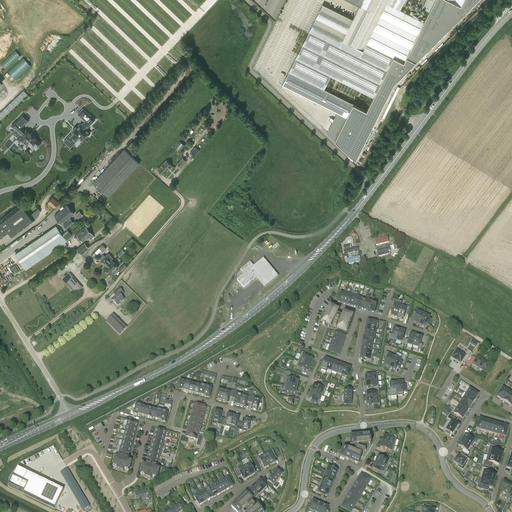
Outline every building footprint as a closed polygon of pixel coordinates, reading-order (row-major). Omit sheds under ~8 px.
[(362,0),(360,4),(353,19),(322,4),(307,34),(282,85),(336,113),(346,117),(339,130),(335,139),(335,140),(334,140),(355,160),(368,134),(394,83),(449,28),(476,0),(362,0)] [(15,51),(1,64),(6,69),(20,55),(15,51)] [(23,57),(8,72),(16,80),(31,66),(23,57)] [(0,120),(28,94),(23,89),(0,111),(0,120)] [(32,113),(36,109),(31,105),(28,109),(32,113)] [(83,109),(78,114),(85,121),(82,125),(80,124),(76,128),(76,127),(72,131),(73,131),(67,138),(70,141),(67,144),(68,145),(70,147),(77,140),(79,137),(81,139),(84,136),(86,137),(90,133),(86,129),(95,119),(91,115),(90,116),(83,109)] [(15,129),(12,132),(18,138),(17,139),(22,143),(23,142),(26,145),(28,143),(31,146),(34,143),(37,146),(40,143),(34,137),(35,136),(31,132),(31,133),(26,129),(25,131),(21,127),(29,119),(23,114),(16,122),(12,126),(15,129)] [(190,153),(195,157),(200,151),(195,147),(190,153)] [(108,198),(140,163),(124,149),(92,183),(108,198)] [(181,168),(187,162),(182,157),(176,164),(181,168)] [(163,174),(171,165),(166,160),(158,170),(163,174)] [(54,207),(58,202),(52,196),(48,201),(54,207)] [(4,218),(0,220),(0,236),(1,237),(3,237),(3,236),(4,236),(8,232),(12,237),(35,219),(33,217),(40,211),(38,208),(37,209),(31,214),(22,203),(3,217),(4,218)] [(68,228),(74,223),(69,218),(74,213),(67,205),(54,216),(62,224),(67,219),(68,221),(63,225),(66,230),(68,228)] [(74,215),(79,219),(83,216),(79,211),(76,213),(74,215)] [(38,238),(14,254),(25,270),(47,255),(55,249),(61,246),(65,243),(67,242),(66,241),(62,234),(56,226),(38,238)] [(88,237),(91,234),(85,227),(77,234),(82,241),(88,236),(88,237)] [(388,237),(375,240),(376,247),(389,244),(388,237)] [(81,255),(89,248),(87,246),(84,243),(76,249),(78,252),(81,255)] [(351,247),(343,249),(345,256),(360,252),(359,250),(352,252),(351,247)] [(99,259),(101,261),(100,261),(105,266),(107,267),(110,264),(111,265),(114,262),(112,260),(113,258),(108,253),(105,257),(103,255),(99,259)] [(360,257),(347,260),(348,266),(361,263),(360,257)] [(260,283),(265,288),(279,277),(274,271),(263,258),(253,267),(249,270),(255,277),(260,283)] [(110,274),(112,276),(117,271),(115,269),(118,266),(114,262),(111,265),(110,264),(107,267),(105,266),(104,268),(110,274)] [(253,279),(255,277),(249,270),(253,267),(252,265),(251,263),(250,262),(240,270),(240,271),(242,272),(243,274),(237,280),(243,288),(254,279),(253,279)] [(15,265),(10,269),(13,273),(18,270),(15,265)] [(66,286),(72,292),(70,294),(71,296),(73,294),(75,295),(82,289),(70,275),(62,281),(66,286)] [(117,306),(124,300),(120,297),(123,294),(118,289),(112,295),(115,297),(111,301),(117,306)] [(343,304),(347,290),(345,290),(344,292),(341,291),(338,302),(343,304)] [(353,307),(357,293),(355,293),(354,296),(356,296),(356,298),(351,296),(348,305),(353,307)] [(358,309),(362,298),(359,297),(359,294),(357,293),(353,307),(358,309)] [(364,310),(366,301),(367,299),(368,296),(366,296),(365,299),(362,298),(358,309),(364,310)] [(371,302),(369,311),(374,313),(377,302),(374,301),(375,298),(373,298),(371,302)] [(397,317),(401,305),(392,302),(390,309),(393,309),(391,316),(397,317)] [(401,305),(397,317),(403,319),(405,313),(408,314),(410,308),(401,305)] [(339,311),(332,307),(330,306),(322,324),(330,328),(339,311)] [(419,325),(424,313),(419,310),(417,313),(414,312),(411,318),(414,319),(413,322),(419,325)] [(344,313),(337,331),(346,334),(353,316),(344,313)] [(424,313),(419,325),(424,327),(426,324),(429,326),(431,320),(429,318),(429,317),(423,315),(424,313)] [(119,335),(126,329),(127,327),(113,314),(106,321),(119,335)] [(396,341),(399,330),(394,329),(392,335),(389,334),(387,340),(390,341),(391,339),(396,341)] [(406,339),(403,338),(405,332),(399,330),(396,341),(401,342),(400,344),(404,346),(406,339)] [(333,339),(343,343),(345,336),(335,333),(333,339)] [(409,340),(406,339),(404,346),(407,347),(408,345),(413,346),(416,336),(411,334),(409,340)] [(423,345),(420,344),(422,338),(416,336),(413,346),(418,348),(417,350),(421,351),(423,345)] [(331,345),(341,348),(343,343),(333,339),(331,345)] [(341,348),(331,345),(328,351),(339,355),(341,348)] [(451,359),(460,364),(462,362),(465,363),(472,353),(467,350),(463,356),(462,356),(463,355),(459,352),(459,353),(456,352),(451,359)] [(298,361),(310,366),(313,360),(307,358),(308,355),(300,351),(298,354),(301,356),(298,361)] [(390,367),(395,356),(386,352),(384,358),(387,359),(384,365),(390,367)] [(365,363),(372,364),(373,360),(372,360),(373,355),(361,353),(360,359),(366,360),(365,363)] [(395,356),(390,367),(396,370),(397,367),(400,368),(402,362),(399,361),(401,358),(395,356)] [(482,371),(487,364),(481,359),(481,358),(477,356),(472,364),(482,371)] [(466,366),(469,368),(475,359),(472,357),(466,366)] [(327,370),(330,361),(325,359),(321,370),(326,372),(327,370)] [(310,366),(298,361),(295,370),(301,372),(302,369),(308,372),(310,366)] [(332,372),(335,363),(330,361),(327,370),(332,372)] [(337,374),(340,365),(335,363),(332,372),(337,374)] [(342,375),(345,367),(340,365),(337,374),(342,375)] [(345,367),(342,375),(341,377),(346,379),(350,368),(345,367)] [(365,382),(378,381),(378,372),(371,373),(371,376),(365,377),(365,382)] [(292,377),(286,376),(284,385),(297,387),(298,381),(292,380),(292,377)] [(372,391),(379,390),(378,381),(365,382),(366,388),(372,388),(372,391)] [(311,392),(321,396),(323,397),(328,384),(322,382),(320,388),(314,386),(311,392)] [(397,396),(396,383),(390,383),(390,390),(387,390),(387,396),(397,396)] [(402,386),(402,383),(396,383),(397,396),(403,395),(403,392),(406,392),(406,385),(402,386)] [(297,387),(284,385),(283,391),(286,392),(286,395),(292,396),(293,393),(296,393),(297,387)] [(508,392),(503,388),(497,397),(502,400),(508,392)] [(232,398),(234,391),(225,389),(225,391),(222,401),(223,401),(222,402),(225,403),(225,402),(228,403),(229,397),(232,398)] [(478,395),(470,389),(466,394),(475,400),(478,395)] [(225,391),(219,390),(216,400),(218,400),(218,401),(221,402),(221,401),(222,401),(225,391)] [(379,390),(372,391),(373,394),(366,394),(366,400),(379,399),(379,390)] [(243,394),(234,391),(232,398),(235,399),(234,404),(236,405),(236,406),(239,407),(239,406),(243,394)] [(249,391),(248,394),(243,393),(243,394),(239,406),(240,406),(240,407),(243,408),(243,407),(245,408),(247,402),(250,403),(252,396),(253,392),(249,391)] [(351,405),(351,391),(344,391),(344,395),(343,395),(343,401),(344,401),(344,405),(351,405)] [(321,396),(311,392),(309,398),(312,399),(311,402),(317,404),(318,401),(319,402),(321,396)] [(511,395),(511,394),(508,392),(502,400),(507,403),(511,395)] [(475,400),(466,394),(463,399),(472,405),(475,400)] [(259,407),(258,407),(261,399),(252,396),(250,403),(253,404),(251,409),(257,411),(258,410),(259,407)] [(379,399),(366,400),(367,405),(373,405),(373,408),(380,408),(379,399)] [(472,405),(463,399),(460,404),(469,409),(472,405)] [(469,409),(460,404),(457,409),(465,414),(469,409)] [(158,408),(157,410),(155,419),(160,420),(162,412),(163,409),(164,406),(159,405),(158,408)] [(454,414),(462,419),(465,414),(457,409),(454,414)] [(220,418),(222,412),(215,411),(215,412),(214,414),(213,421),(219,422),(218,425),(221,425),(223,419),(220,418)] [(223,419),(221,425),(230,428),(231,426),(234,416),(233,415),(230,414),(230,415),(228,414),(226,419),(223,419)] [(452,435),(458,425),(455,423),(458,419),(450,414),(447,418),(452,421),(446,430),(446,431),(445,432),(449,435),(450,433),(452,435)] [(238,423),(239,417),(237,417),(237,416),(234,415),(234,416),(231,426),(236,427),(235,429),(238,430),(240,423),(238,423)] [(244,424),(240,423),(238,430),(242,431),(243,429),(249,430),(250,424),(251,424),(252,422),(251,422),(251,420),(245,419),(244,424)] [(485,421),(480,419),(477,429),(482,430),(485,421)] [(491,422),(485,421),(482,430),(488,432),(491,422)] [(496,424),(491,422),(488,432),(494,434),(496,424)] [(499,435),(502,426),(496,424),(494,434),(499,435)] [(505,437),(507,427),(502,426),(499,435),(505,437)] [(194,430),(188,429),(186,437),(197,440),(198,440),(199,439),(200,437),(199,436),(198,435),(199,432),(194,430)] [(382,442),(394,446),(396,440),(393,439),(394,436),(388,434),(387,437),(384,436),(382,442)] [(351,447),(371,445),(370,435),(350,437),(351,447)] [(465,435),(462,441),(471,446),(471,447),(473,448),(472,447),(475,442),(476,443),(478,440),(473,437),(471,439),(465,435)] [(471,446),(462,441),(458,446),(463,449),(462,452),(468,456),(469,453),(467,452),(471,447),(471,446)] [(394,446),(382,442),(380,448),(386,450),(385,453),(391,455),(394,446)] [(501,459),(502,453),(497,451),(498,447),(490,445),(487,455),(501,459)] [(344,448),(340,457),(358,465),(362,455),(344,448)] [(264,454),(270,466),(275,463),(274,460),(277,458),(272,450),(264,454)] [(270,466),(264,454),(258,457),(257,455),(254,457),(258,465),(261,463),(264,469),(270,466)] [(461,458),(458,456),(454,462),(459,466),(458,467),(463,470),(465,466),(464,466),(466,463),(468,464),(470,460),(462,455),(461,458)] [(501,459),(487,455),(486,461),(484,461),(483,465),(491,467),(492,463),(499,465),(501,459)] [(128,459),(119,456),(118,458),(115,457),(112,466),(117,468),(116,470),(124,472),(124,470),(129,471),(132,461),(128,460),(129,459),(128,458),(128,459)] [(375,463),(387,468),(391,459),(385,457),(384,460),(378,457),(375,463)] [(244,468),(250,477),(255,474),(252,468),(255,467),(250,459),(247,460),(248,463),(243,466),(244,468)] [(146,465),(143,464),(140,474),(145,475),(144,478),(151,480),(152,477),(157,479),(159,469),(156,468),(156,466),(147,464),(146,463),(146,464),(147,464),(146,465)] [(387,468),(375,463),(373,468),(379,471),(377,474),(383,477),(387,468)] [(324,472),(335,476),(337,471),(327,467),(325,471),(324,472)] [(18,468),(8,487),(55,510),(64,492),(18,468)] [(250,477),(244,468),(239,471),(238,469),(235,470),(238,476),(241,474),(244,480),(250,477)] [(494,482),(496,476),(490,474),(491,470),(482,468),(481,472),(483,472),(482,478),(494,482)] [(90,507),(67,469),(60,473),(83,511),(90,507)] [(281,479),(280,478),(282,475),(280,474),(283,471),(281,469),(278,472),(277,471),(268,482),(275,488),(278,484),(277,483),(281,479)] [(322,477),(333,481),(335,476),(324,472),(325,471),(322,470),(321,472),(324,473),(322,477)] [(357,480),(367,486),(370,480),(361,474),(357,480)] [(223,481),(228,489),(233,487),(227,477),(224,479),(222,480),(223,481)] [(317,482),(320,483),(320,482),(331,486),(333,481),(322,477),(321,481),(318,480),(317,482)] [(492,488),(494,482),(482,478),(480,485),(478,484),(477,488),(486,491),(487,487),(492,488)] [(354,485),(364,491),(367,486),(357,480),(354,485)] [(218,484),(223,492),(228,489),(223,481),(218,484)] [(256,484),(264,493),(263,493),(265,496),(267,494),(265,492),(268,489),(260,481),(256,484)] [(318,487),(329,491),(331,486),(320,482),(320,483),(318,487)] [(214,486),(218,495),(223,492),(218,484),(214,486)] [(252,488),(260,496),(263,493),(264,493),(256,484),(252,488)] [(511,499),(511,497),(511,492),(511,490),(511,486),(506,484),(504,489),(502,493),(505,494),(505,496),(511,499)] [(364,491),(354,485),(351,491),(360,496),(364,491)] [(208,488),(214,497),(218,495),(214,486),(209,489),(208,487),(208,488)] [(203,490),(209,500),(214,497),(208,488),(204,490),(203,487),(201,488),(202,491),(203,490)] [(329,491),(318,487),(315,494),(318,495),(319,493),(326,497),(329,491)] [(260,496),(252,488),(248,492),(256,500),(258,498),(260,500),(262,499),(260,496)] [(146,490),(140,491),(136,492),(137,495),(138,499),(138,498),(148,497),(147,491),(146,489),(146,490)] [(204,503),(199,493),(197,490),(195,491),(197,494),(194,495),(199,505),(204,503)] [(199,493),(204,503),(209,500),(203,490),(202,491),(199,493)] [(360,496),(351,491),(348,496),(357,502),(360,496)] [(241,511),(253,501),(246,494),(232,508),(235,511),(241,511)] [(357,502),(348,496),(344,501),(354,507),(357,502)] [(314,511),(318,503),(313,501),(308,511),(309,511),(314,511)] [(350,511),(354,507),(344,501),(341,507),(349,511),(350,511)] [(255,506),(253,503),(246,510),(248,511),(255,506)] [(318,503),(314,511),(320,511),(323,505),(318,503)]
